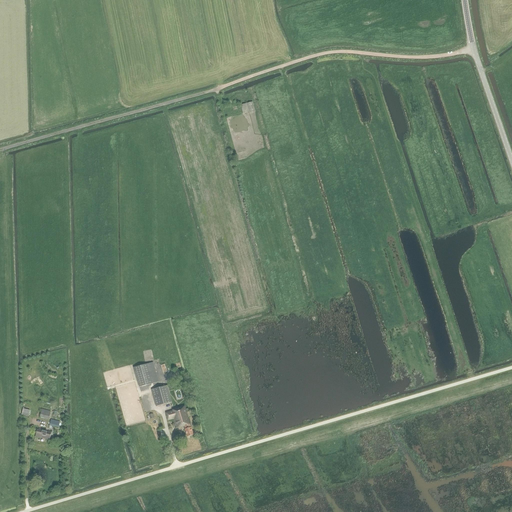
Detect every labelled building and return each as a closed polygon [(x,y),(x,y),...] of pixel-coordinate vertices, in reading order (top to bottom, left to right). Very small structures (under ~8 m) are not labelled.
[(255,112),(252,102),(240,105),(242,114),(248,112),(248,114),(255,112)] [(153,362),(147,364),(133,368),(139,387),(147,385),(148,388),(151,387),(152,390),(151,390),(155,407),(171,402),(167,386),(154,389),(153,386),(159,385),(153,362)] [(179,369),(172,371),(175,380),(181,378),(179,369)] [(187,437),(193,435),(191,427),(184,406),(176,409),(177,410),(166,413),(168,420),(174,419),(176,428),(184,426),(185,429),(187,437)] [(49,419),(50,411),(42,409),(40,418),(49,419)] [(51,419),(50,425),(58,427),(60,422),(51,419)] [(46,431),(46,430),(39,428),(38,430),(37,429),(35,436),(49,440),(51,432),(48,431),(48,432),(46,431)]
